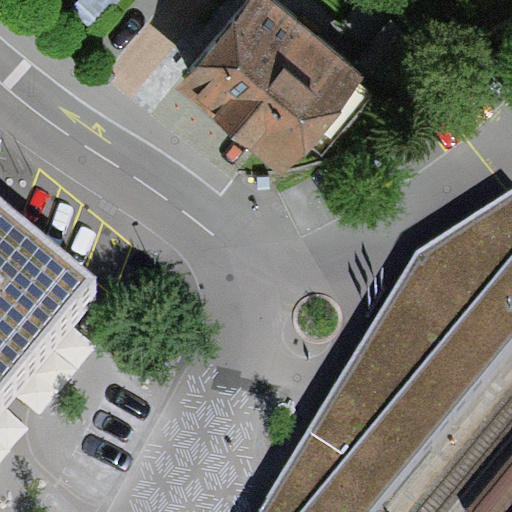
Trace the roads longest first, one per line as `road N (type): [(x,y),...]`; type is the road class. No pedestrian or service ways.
road 1 (residential): [(0,81),(71,139),(211,231),(253,320)]
road 2 (residential): [(253,320),(511,137)]
road 3 (residential): [(253,320),(250,354),(224,420),(169,511)]
